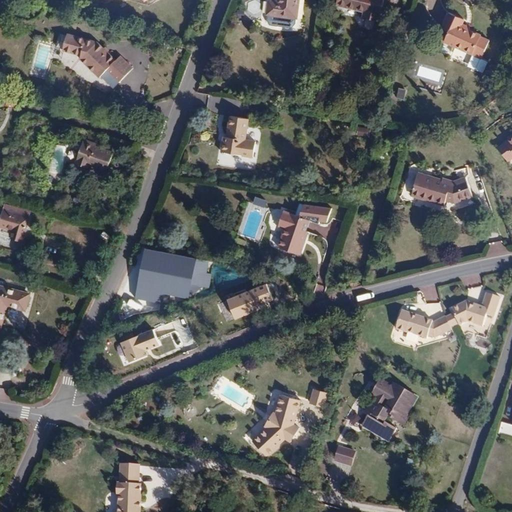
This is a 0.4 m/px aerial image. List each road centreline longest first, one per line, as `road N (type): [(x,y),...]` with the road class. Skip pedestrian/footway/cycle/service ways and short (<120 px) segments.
road 1 (residential): [(48,417),(318,311),(511,260)]
road 2 (residential): [(48,417),(63,402),(221,0)]
road 3 (residential): [(451,511),(511,337)]
